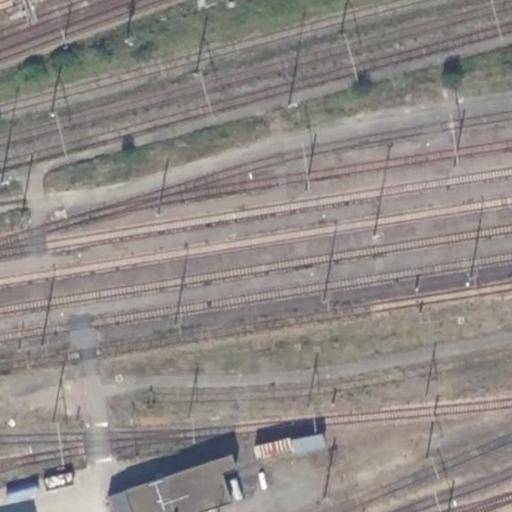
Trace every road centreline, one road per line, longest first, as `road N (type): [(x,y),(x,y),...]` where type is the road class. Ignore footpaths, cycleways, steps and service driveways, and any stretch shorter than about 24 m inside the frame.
road 1 (track): [(511,87),(355,115),(0,201)]
road 2 (track): [(365,0),(232,11)]
